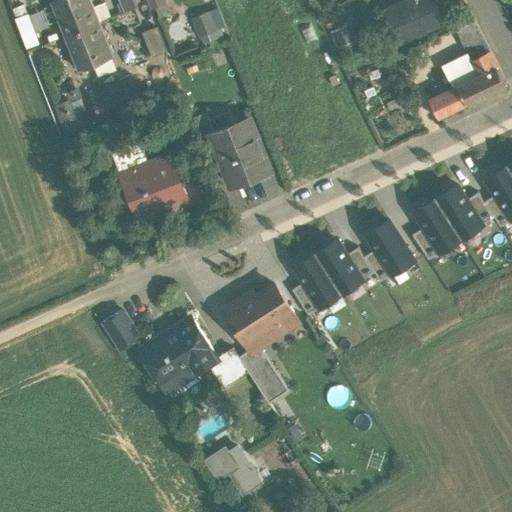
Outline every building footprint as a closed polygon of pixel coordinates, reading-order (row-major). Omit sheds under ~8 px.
[(94,0),(54,0),(67,30),(101,17),(94,0)] [(436,0),(400,0),(395,3),(407,32),(444,16),(436,0)] [(466,0),(459,0),(455,2),(464,21),(475,16),(466,0)] [(30,7),(18,12),(29,43),(41,38),(30,7)] [(210,12),(197,18),(202,30),(215,25),(210,12)] [(101,17),(67,30),(80,65),(114,51),(101,17)] [(349,17),(332,25),(339,42),(356,35),(349,17)] [(158,23),(145,28),(154,50),(167,45),(158,23)] [(480,25),(461,34),(468,47),(472,55),(491,46),(480,25)] [(480,70),(460,80),(469,98),(508,79),(491,46),(472,55),(480,70)] [(468,47),(443,60),(455,82),(460,80),(480,70),(472,55),(468,47)] [(121,75),(93,87),(104,116),(133,104),(121,75)] [(455,82),(431,94),(440,112),(469,98),(460,80),(455,82)] [(88,108),(75,113),(69,97),(62,100),(72,127),(93,119),(88,108)] [(72,127),(62,100),(57,101),(67,128),(72,127)] [(207,107),(195,112),(204,136),(215,132),(213,127),(215,126),(207,107)] [(215,126),(213,127),(215,132),(234,179),(270,165),(249,112),(215,126)] [(104,121),(80,130),(82,135),(106,126),(104,121)] [(145,129),(111,142),(121,166),(155,152),(145,129)] [(155,152),(121,166),(139,211),(172,197),(175,205),(193,198),(172,146),(155,152)] [(511,210),(511,163),(509,159),(488,173),(497,187),(511,210)] [(459,178),(437,192),(463,231),(484,218),(468,192),(459,178)] [(479,185),(468,192),(484,218),(496,210),(486,194),(479,185)] [(511,210),(497,187),(486,194),(496,210),(502,220),(511,213),(511,210)] [(437,192),(416,206),(425,220),(441,245),(463,231),(437,192)] [(390,213),(368,227),(378,242),(394,267),(415,253),(390,213)] [(441,245),(425,220),(413,227),(429,252),(441,245)] [(339,232),(318,246),(343,286),(365,272),(349,246),(339,232)] [(349,246),(365,272),(376,265),(366,249),(360,239),(349,246)] [(366,249),(376,265),(382,274),(394,267),(378,242),(366,249)] [(318,246),(296,260),(305,274),(322,300),(343,286),(318,246)] [(310,307),(322,300),(305,274),(294,282),(310,307)] [(276,276),(250,293),(247,288),(227,301),(253,341),(254,343),(262,339),(275,330),(270,321),(295,305),(276,276)] [(124,303),(104,316),(121,343),(141,330),(124,303)] [(193,308),(172,322),(175,326),(145,345),(164,375),(193,356),(198,364),(199,364),(220,350),(193,308)] [(242,348),(271,396),(291,383),(262,339),(254,343),(253,341),(242,348)] [(250,364),(235,340),(225,346),(240,370),(250,364)] [(193,356),(164,375),(170,385),(172,385),(174,389),(203,370),(199,364),(198,364),(193,356)] [(208,435),(234,416),(224,402),(198,421),(208,435)] [(227,440),(209,452),(220,470),(239,458),(227,440)]
